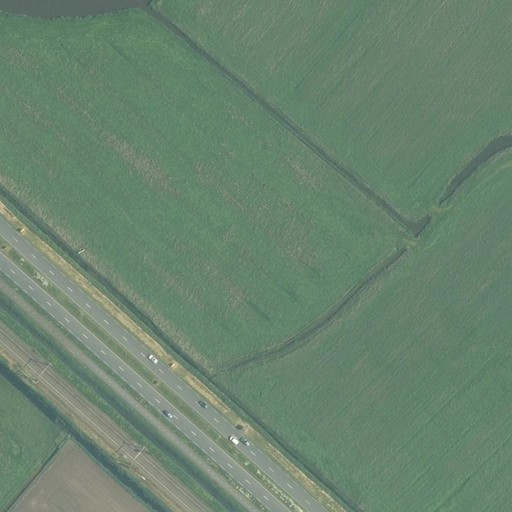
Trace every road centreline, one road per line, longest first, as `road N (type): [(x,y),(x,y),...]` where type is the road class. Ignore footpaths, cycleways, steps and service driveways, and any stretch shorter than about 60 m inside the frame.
road 1 (primary): [(318,511),(0,226)]
road 2 (primary): [(0,260),(280,511)]
